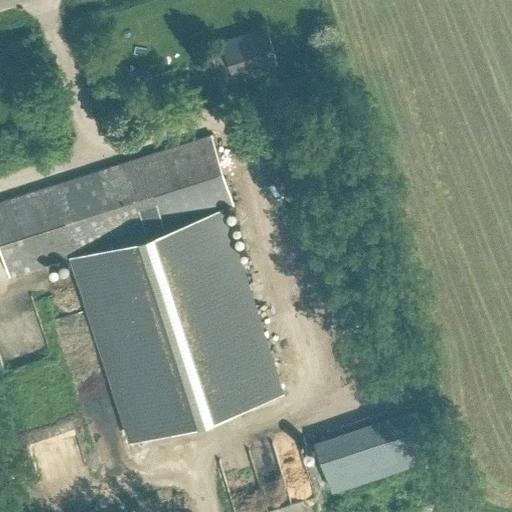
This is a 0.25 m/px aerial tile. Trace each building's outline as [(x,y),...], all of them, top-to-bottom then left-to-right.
[(235,71),(276,58),(266,24),(223,38),(226,46),(211,50),(221,82),(237,77),(235,71)] [(292,113),(268,121),(278,152),(302,145),(292,113)] [(0,130),(0,131),(7,155),(48,142),(40,118),(0,130)] [(283,389),(223,204),(233,201),(211,131),(0,198),(0,243),(9,272),(7,273),(74,251),(134,436),(283,389)] [(289,472),(271,475),(273,487),(291,483),(289,472)]
